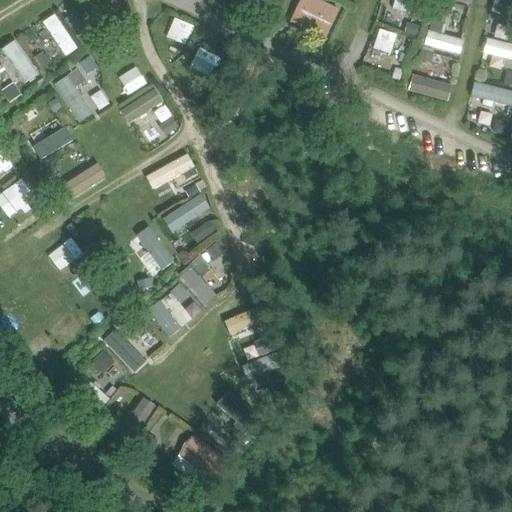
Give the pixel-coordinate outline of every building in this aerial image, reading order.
[(326,39),(339,10),(317,0),(300,0),(290,22),(326,39)] [(367,0),(368,7),(395,8),(395,0),(367,0)] [(442,0),(434,0),(432,10),(447,14),(450,2),(442,0)] [(474,0),(472,15),(504,21),(507,0),(474,0)] [(26,22),(48,58),(62,50),(40,14),(26,22)] [(480,42),(493,46),(498,26),(485,23),(480,42)] [(439,60),(446,42),(413,30),(406,47),(439,60)] [(0,39),(0,74),(9,86),(29,70),(3,36),(0,39)] [(504,70),(507,48),(467,42),(464,64),(504,70)] [(412,52),(402,66),(417,78),(428,65),(412,52)] [(90,57),(80,65),(86,73),(96,66),(90,57)] [(62,88),(67,86),(62,73),(41,81),(59,127),(75,120),(62,88)] [(116,73),(96,84),(107,102),(126,91),(116,73)] [(431,105),(436,86),(397,75),(391,94),(431,105)] [(456,83),(453,100),(476,105),(480,89),(456,83)] [(14,85),(3,92),(11,103),(21,96),(14,85)] [(110,124),(145,108),(138,93),(103,109),(110,124)] [(86,95),(75,103),(82,114),(93,107),(86,95)] [(138,128),(146,141),(161,131),(153,119),(138,128)] [(172,119),(161,126),(168,135),(179,128),(172,119)] [(20,164),(58,144),(51,131),(13,150),(20,164)] [(135,171),(141,186),(176,174),(170,159),(135,171)] [(50,162),(41,168),(49,179),(58,173),(50,162)] [(75,168),(56,182),(65,194),(84,180),(75,168)] [(0,187),(0,207),(13,201),(6,185),(0,187)] [(195,186),(185,192),(189,199),(199,193),(195,186)] [(185,198),(142,220),(151,239),(194,216),(185,198)] [(211,223),(196,232),(202,241),(217,231),(211,223)] [(72,224),(67,228),(72,235),(77,231),(72,224)] [(119,237),(140,272),(155,264),(134,229),(119,237)] [(109,246),(128,284),(139,278),(121,240),(109,246)] [(33,256),(46,273),(64,259),(51,242),(33,256)] [(187,255),(193,268),(206,262),(199,248),(187,255)] [(204,299),(179,264),(162,276),(187,311),(204,299)] [(68,290),(70,303),(86,300),(84,287),(68,290)] [(137,313),(127,322),(137,333),(147,324),(137,313)] [(205,322),(209,346),(241,341),(236,316),(205,322)] [(44,347),(57,337),(44,320),(31,331),(44,347)] [(275,334),(261,339),(267,351),(280,346),(275,334)] [(94,361),(112,379),(127,364),(109,346),(94,361)] [(206,451),(220,407),(208,403),(205,412),(189,407),(178,443),(206,451)] [(125,426),(135,412),(123,404),(113,418),(125,426)] [(157,452),(164,441),(154,434),(146,444),(157,452)] [(174,440),(152,469),(170,482),(192,453),(174,440)]
